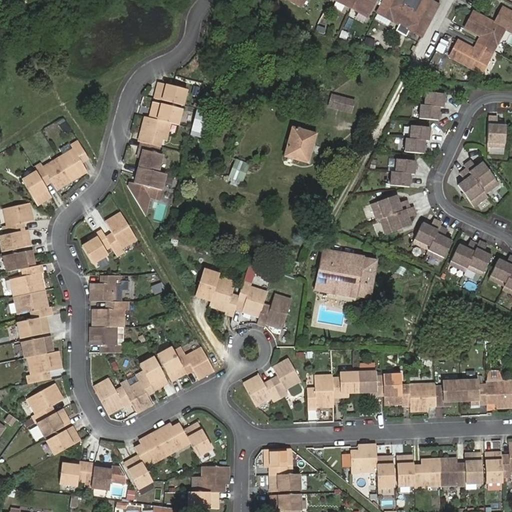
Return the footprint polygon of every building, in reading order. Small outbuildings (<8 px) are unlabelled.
[(373,15),(380,2),(379,2),(379,0),(360,0),(357,7),(373,15)] [(428,35),(444,4),(436,0),(427,0),(423,9),(409,3),(410,0),(389,0),(383,11),(428,35)] [(511,11),(507,9),(499,23),(509,29),(511,30),(511,11)] [(499,23),(479,12),(470,28),(487,38),(484,44),(497,51),(509,29),(499,23)] [(327,36),(329,32),(322,28),(320,33),(327,36)] [(373,48),(375,40),(365,38),(363,45),(373,48)] [(440,39),(435,51),(442,54),(448,42),(440,39)] [(481,50),(463,41),(455,56),(486,73),(497,51),(484,44),(481,50)] [(185,92),(157,87),(154,101),(181,108),(185,92)] [(440,120),(441,107),(445,107),(446,94),(427,92),(426,106),(422,106),(421,119),(440,120)] [(354,100),(332,94),(329,106),(351,112),(354,100)] [(149,120),(169,125),(176,127),(180,111),(152,105),(149,120)] [(191,134),(207,138),(213,110),(198,106),(191,134)] [(505,148),(506,126),(497,126),(498,117),(490,117),(488,147),(505,148)] [(165,142),(169,125),(149,120),(144,119),(138,145),(141,145),(158,149),(161,141),(165,142)] [(57,126),(62,135),(70,130),(65,122),(57,126)] [(425,154),(426,141),(430,141),(431,128),(412,126),(411,140),(407,139),(406,152),(425,154)] [(286,156),(309,163),(316,134),(293,128),(286,156)] [(71,150),(55,159),(68,181),(85,172),(81,166),(87,163),(75,143),(70,147),(71,150)] [(156,157),(158,149),(141,145),(139,153),(142,154),(140,163),(138,171),(157,175),(161,158),(156,157)] [(68,181),(55,159),(39,168),(37,165),(31,168),(33,171),(42,188),(49,184),(52,190),(68,181)] [(236,159),(229,177),(242,182),(249,164),(236,159)] [(415,174),(416,161),(397,160),(396,173),(411,174),(415,174)] [(499,185),(483,163),(476,168),(471,162),(465,167),(467,169),(460,174),(465,181),(458,186),(474,208),(488,198),(486,195),(499,185)] [(47,198),(42,188),(33,171),(19,179),(34,205),(47,198)] [(164,177),(157,175),(138,171),(133,187),(160,194),(164,177)] [(410,188),(411,174),(396,173),(393,173),(391,186),(410,188)] [(410,225),(408,217),(416,214),(413,206),(409,207),(407,199),(399,202),(396,194),(371,202),(376,219),(380,217),(385,233),(410,225)] [(6,225),(20,222),(30,220),(26,203),(2,208),(6,225)] [(104,239),(108,247),(115,259),(123,255),(120,250),(134,241),(119,215),(104,224),(108,230),(111,235),(104,239)] [(442,261),(451,241),(443,237),(447,230),(439,226),(441,223),(433,219),(430,226),(422,223),(412,242),(428,250),(426,253),(442,261)] [(22,229),(20,222),(6,225),(2,226),(3,232),(22,229)] [(22,229),(3,232),(0,233),(0,242),(2,250),(29,244),(25,228),(22,229)] [(102,251),(108,247),(104,239),(101,235),(98,229),(91,232),(94,236),(86,241),(78,246),(88,263),(104,254),(102,251)] [(101,235),(104,239),(111,235),(108,230),(101,235)] [(84,237),(86,241),(94,236),(91,232),(84,237)] [(481,275),(491,256),(482,252),(486,244),(478,241),(477,244),(469,241),(466,248),(458,244),(449,264),(464,272),(466,268),(481,275)] [(322,249),(317,272),(328,275),(327,285),(356,291),(355,297),(369,300),(377,254),(363,252),(362,258),(335,254),(336,247),(324,245),(322,249)] [(363,252),(336,247),(335,254),(362,258),(363,252)] [(17,268),(33,265),(29,248),(2,254),(6,271),(17,268)] [(511,294),(511,256),(509,255),(505,263),(497,259),(488,279),(504,286),(502,289),(511,294)] [(243,282),(252,283),(256,265),(247,263),(243,282)] [(38,264),(33,265),(17,268),(18,276),(35,273),(39,271),(38,264)] [(87,299),(102,298),(112,298),(111,280),(115,279),(115,271),(94,273),(94,280),(86,281),(87,299)] [(328,275),(317,272),(314,290),(355,297),(356,291),(327,285),(328,275)] [(35,273),(18,276),(7,278),(12,297),(39,291),(35,273)] [(208,304),(216,278),(200,273),(193,299),(208,304)] [(234,283),(216,278),(208,304),(207,308),(225,313),(223,317),(232,320),(237,304),(238,300),(230,298),(234,283)] [(243,286),(238,300),(237,304),(246,306),(243,314),(261,319),(264,309),(269,294),(251,289),(251,285),(243,283),(243,286)] [(43,307),(39,291),(12,297),(16,314),(29,311),(43,307)] [(268,325),(275,327),(289,301),(276,296),(272,311),(264,309),(261,319),(259,327),(266,329),(268,325)] [(112,298),(102,298),(102,305),(90,306),(91,325),(112,324),(120,323),(119,305),(124,304),(124,297),(112,298)] [(289,301),(275,327),(284,330),(293,302),(289,301)] [(46,307),(43,307),(29,311),(31,319),(44,316),(48,315),(46,307)] [(44,316),(31,319),(17,322),(21,337),(48,330),(44,316)] [(113,342),(112,324),(91,325),(88,325),(88,344),(97,343),(103,342),(103,351),(119,350),(119,341),(113,342)] [(27,356),(52,351),(49,335),(21,341),(25,357),(27,356)] [(184,372),(174,353),(170,346),(156,354),(170,380),(184,372)] [(184,357),(192,372),(196,379),(213,370),(199,349),(184,357)] [(55,350),(52,351),(27,356),(32,376),(47,372),(59,369),(55,350)] [(180,350),(174,353),(184,372),(186,375),(192,372),(184,357),(180,350)] [(141,370),(152,390),(167,382),(152,356),(138,364),(141,370)] [(279,379),(273,382),(280,397),(287,393),(285,389),(300,381),(288,358),(272,366),(277,374),(279,379)] [(134,374),(138,381),(147,396),(154,392),(152,390),(141,370),(134,374)] [(47,372),(32,376),(26,377),(28,384),(49,379),(47,372)] [(373,372),(355,373),(356,392),(365,391),(373,391),(374,397),(382,396),(381,376),(373,377),(373,372)] [(243,382),(255,404),(271,396),(274,401),(280,397),(273,382),(266,386),(263,381),(259,373),(243,382)] [(336,378),(330,378),(331,398),(337,398),(336,392),(345,392),(356,392),(355,373),(335,374),(336,378)] [(381,374),(381,376),(382,396),(382,405),(399,404),(398,385),(397,373),(381,374)] [(270,378),(273,382),(279,379),(277,374),(270,378)] [(313,388),(314,408),(331,407),(331,398),(330,378),(329,375),(312,376),(313,388)] [(270,378),(263,381),(266,386),(273,382),(270,378)] [(132,403),(124,390),(121,384),(113,388),(108,379),(94,387),(108,414),(123,405),(124,407),(132,403)] [(138,381),(124,390),(132,403),(137,412),(151,405),(147,396),(138,381)] [(441,401),(449,401),(459,401),(459,381),(440,382),(441,388),(433,388),(434,406),(441,405),(441,401)] [(475,381),(459,381),(459,401),(468,401),(476,400),(476,404),(485,403),(484,386),(475,386),(475,381)] [(484,381),(484,386),(485,403),(492,403),(492,381),(484,381)] [(492,381),(492,403),(492,407),(510,406),(509,381),(492,381)] [(30,396),(39,412),(31,416),(35,422),(35,421),(55,411),(51,405),(62,398),(53,383),(30,396)] [(426,406),(425,384),(406,385),(408,406),(408,410),(427,410),(426,406)] [(433,384),(425,384),(426,406),(434,406),(433,388),(433,384)] [(406,385),(398,385),(399,404),(399,406),(408,406),(406,385)] [(69,422),(61,407),(55,411),(35,421),(43,436),(69,422)] [(193,423),(180,431),(185,442),(193,456),(207,449),(193,423)] [(169,428),(168,426),(167,424),(151,433),(164,454),(179,446),(169,428)] [(176,424),(169,428),(179,446),(185,442),(180,431),(176,424)] [(70,425),(44,439),(53,455),(79,440),(70,425)] [(164,454),(151,433),(135,442),(137,445),(147,463),(164,454)] [(129,449),(133,456),(139,467),(147,463),(137,445),(129,449)] [(356,452),(357,471),(375,471),(374,460),(374,457),(374,447),(374,445),(356,446),(356,448),(356,452)] [(267,467),(289,466),(288,449),(263,450),(263,467),(267,467)] [(357,473),(357,471),(356,452),(348,452),(349,474),(357,473)] [(463,464),(463,484),(479,483),(478,453),(472,454),(467,454),(467,457),(462,457),(463,464)] [(493,456),(493,453),(487,453),(482,454),(483,483),(500,482),(500,477),(499,456),(493,456)] [(139,467),(133,456),(118,464),(132,490),(147,482),(139,467)] [(379,460),(374,460),(375,471),(375,487),(392,487),(390,456),(385,457),(379,457),(379,460)] [(406,459),(405,456),(401,456),(394,456),(395,486),(411,485),(411,467),(411,459),(406,459)] [(437,485),(436,459),(418,460),(419,466),(419,485),(437,485)] [(455,459),(436,459),(437,485),(455,484),(455,465),(455,459)] [(75,464),(67,464),(58,463),(56,482),(73,484),(74,480),(82,480),(84,462),(76,461),(75,464)] [(91,463),(84,462),(82,480),(89,481),(89,486),(105,488),(107,468),(98,467),(90,466),(91,463)] [(463,486),(463,484),(463,464),(455,465),(455,484),(455,486),(463,486)] [(226,466),(199,466),(199,484),(220,483),(226,483),(226,466)] [(271,475),(289,474),(289,466),(267,467),(268,475),(271,475)] [(419,466),(411,467),(411,485),(411,488),(420,488),(419,485),(419,466)] [(298,474),(289,474),(271,475),(271,480),(268,480),(268,486),(268,491),(298,490),(298,474)] [(111,485),(110,498),(134,500),(134,491),(124,490),(124,486),(111,485)] [(185,491),(186,508),(213,508),(213,491),(199,491),(185,491)] [(272,507),(273,511),(299,511),(298,494),(269,495),(269,502),(269,508),(272,507)]
